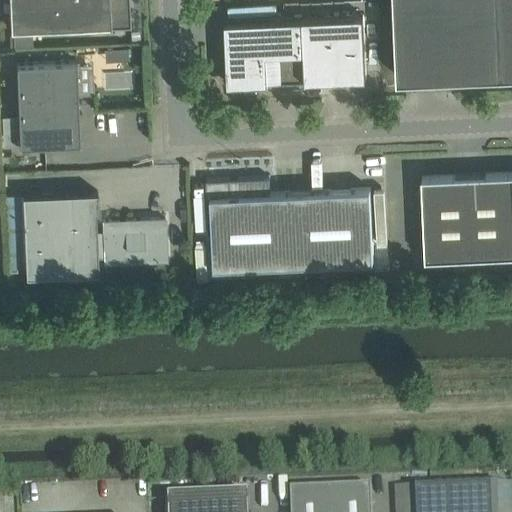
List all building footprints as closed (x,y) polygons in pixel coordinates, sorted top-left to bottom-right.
[(131,26),(129,0),(9,0),(11,30),(89,26),(89,28),(131,26)] [(511,0),(394,0),(398,76),(511,71),(511,0)] [(225,21),(228,83),(366,77),(363,15),(225,21)] [(76,61),(16,63),(20,145),(80,143),(76,61)] [(426,258),(511,253),(511,171),(422,176),(426,258)] [(371,187),(271,192),(270,176),(206,179),(208,219),(211,219),(214,267),(374,260),(371,187)] [(104,231),(97,231),(96,211),(98,211),(97,191),(23,194),(26,275),(98,272),(98,257),(105,256),(105,262),(167,260),(165,217),(103,220),(104,231)] [(497,511),(496,483),(411,486),(412,511),(497,511)] [(372,511),(371,488),(291,492),(291,511),(372,511)] [(245,511),(245,494),(165,498),(165,511),(245,511)]
